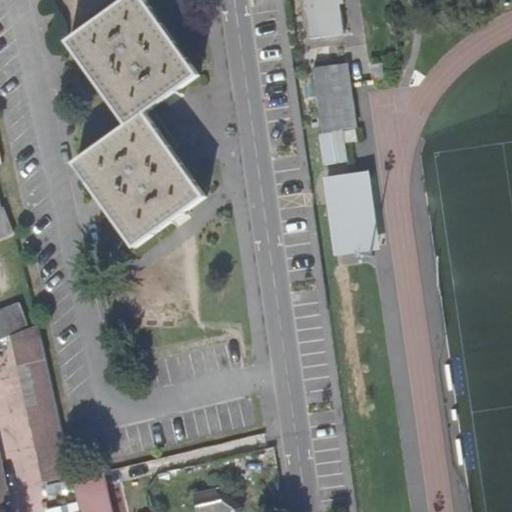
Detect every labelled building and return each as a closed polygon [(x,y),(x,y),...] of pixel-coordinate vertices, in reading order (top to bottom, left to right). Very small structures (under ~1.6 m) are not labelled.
[(146,0),(129,0),(70,43),(130,126),(77,165),(137,249),(208,198),(148,114),(201,76),(146,0)] [(344,0),(304,0),(310,39),(345,35),(341,5),(345,5),(344,0)] [(347,65),(314,69),(324,134),(357,129),(347,65)] [(373,168),(326,176),(338,252),(385,245),(373,168)] [(2,208),(0,209),(0,239),(14,234),(5,207),(2,208)] [(0,341),(13,336),(31,329),(20,304),(0,311),(0,341)] [(13,336),(44,484),(73,477),(39,325),(31,329),(13,336)] [(0,453),(0,503),(10,501),(0,453)] [(80,511),(111,511),(103,472),(73,479),(80,511)] [(237,511),(239,510),(224,501),(216,503),(218,511),(216,511),(237,511)]
